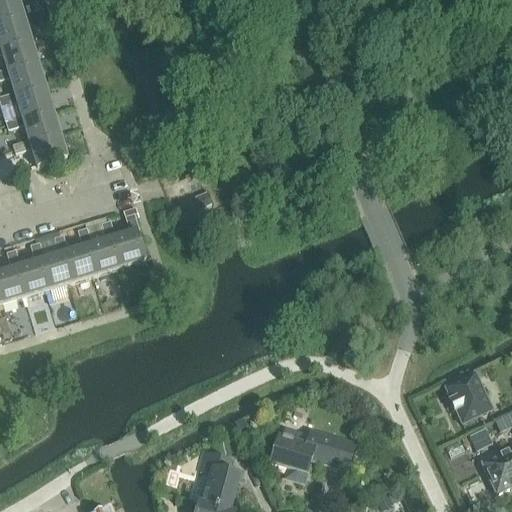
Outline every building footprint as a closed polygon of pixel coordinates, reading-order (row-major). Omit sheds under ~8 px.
[(0,26),(24,19),(18,0),(3,0),(0,1),(0,26)] [(0,51),(0,52),(31,42),(24,19),(0,26),(0,51)] [(8,77),(39,68),(31,42),(0,52),(0,51),(0,59),(2,59),(7,74),(8,77)] [(0,86),(10,83),(14,97),(15,99),(46,90),(39,68),(8,77),(7,74),(0,76),(0,86)] [(17,106),(22,122),(22,124),(53,114),(46,90),(15,99),(14,97),(0,101),(0,103),(2,111),(17,106)] [(30,148),(60,138),(53,114),(22,124),(22,122),(7,127),(10,135),(24,131),(29,145),(30,148)] [(68,164),(60,138),(30,148),(29,145),(14,150),(16,158),(32,154),(38,173),(68,164)] [(225,218),(210,182),(208,183),(203,186),(184,195),(199,229),(222,219),(225,218)] [(134,211),(124,214),(125,220),(134,218),(135,221),(139,220),(136,211),(134,211)] [(115,241),(112,242),(121,272),(145,264),(137,235),(139,234),(135,221),(134,218),(125,220),(130,236),(115,241)] [(92,248),(88,249),(98,279),(121,272),(112,242),(115,241),(111,225),(107,226),(102,228),(102,230),(107,244),(92,248)] [(85,226),(71,231),(73,237),(73,238),(75,244),(80,242),(78,235),(87,232),(85,226)] [(68,255),(65,256),(74,286),(98,279),(88,249),(92,248),(87,234),(87,232),(78,235),(80,242),(83,251),(68,255)] [(44,263),(41,264),(50,294),(51,293),(74,286),(65,256),(68,255),(63,239),(61,240),(54,242),(59,258),(44,263)] [(21,270),(17,271),(26,301),(46,295),(50,294),(41,264),(44,263),(41,250),(39,247),(37,247),(31,249),(35,265),(21,270)] [(0,276),(0,299),(3,308),(26,301),(17,271),(21,270),(16,254),(7,257),(12,273),(0,276)] [(50,294),(46,295),(49,306),(55,305),(51,293),(50,294)] [(492,413),(475,377),(446,391),(452,404),(450,405),(455,415),(457,414),(463,427),(492,413)] [(243,419),(235,423),(242,436),(250,432),(243,419)] [(496,498),(511,490),(511,430),(511,431),(511,452),(482,467),(496,498)] [(481,432),(468,438),(472,448),(486,441),(481,432)] [(294,482),(304,485),(311,464),(347,475),(355,448),(311,434),(306,448),(278,440),(270,467),(289,472),(289,474),(289,475),(289,476),(289,477),(289,478),(290,479),(291,480),(292,481),(293,482),(294,482)] [(203,508),(217,511),(230,511),(240,479),(229,476),(232,464),(206,457),(202,474),(211,477),(203,507),(203,508)] [(387,495),(376,500),(381,511),(382,511),(392,508),(387,495)]
